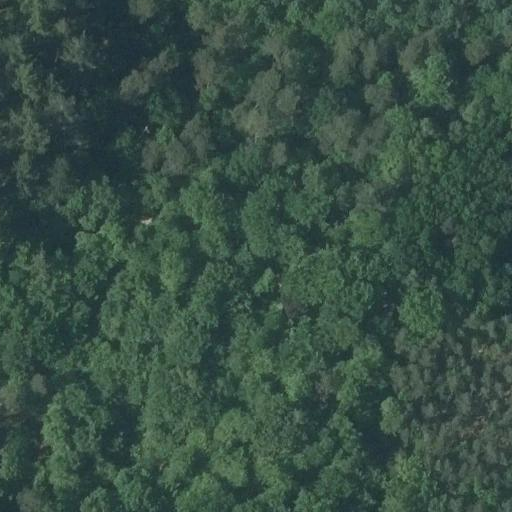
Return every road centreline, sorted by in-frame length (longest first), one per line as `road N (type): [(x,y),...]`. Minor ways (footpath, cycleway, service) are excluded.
road 1 (track): [(0,237),(310,219),(362,208),(395,187)]
road 2 (track): [(370,511),(395,187)]
road 3 (track): [(99,0),(78,232)]
road 4 (track): [(395,187),(458,121),(511,101)]
